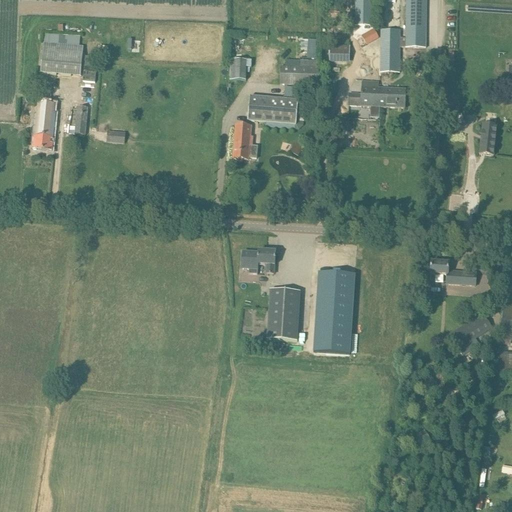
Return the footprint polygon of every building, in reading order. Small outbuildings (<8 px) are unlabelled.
[(355,0),(355,25),(372,26),(372,0),(355,0)] [(380,31),(380,74),(400,74),(400,61),(400,52),(400,49),(426,49),(427,9),(427,0),(405,0),(405,39),(401,39),(401,31),(380,31)] [(379,40),(374,30),(363,36),(368,47),(379,40)] [(316,42),(300,41),(299,59),(315,60),(316,42)] [(44,43),(41,73),(81,77),(83,47),(44,43)] [(330,46),(329,63),(349,64),(350,46),(330,46)] [(85,57),(83,83),(95,84),(97,58),(85,57)] [(231,60),(230,81),(246,81),(247,61),(231,60)] [(319,87),(319,68),(281,67),(280,85),(319,87)] [(379,83),(362,82),(361,96),(358,96),(358,95),(349,94),(348,107),(361,108),(405,110),(407,91),(379,89),(379,83)] [(250,97),(248,123),(264,124),(266,128),(283,129),(286,126),(296,126),(298,102),(250,97)] [(33,150),(52,153),(56,114),(54,113),(55,106),(38,104),(33,150)] [(74,136),(85,137),(89,109),(77,107),(74,136)] [(497,127),(483,125),(479,156),(494,157),(497,127)] [(235,127),(233,160),(257,162),(258,148),(252,147),(253,139),(250,138),(251,128),(235,127)] [(124,146),(126,133),(108,132),(106,144),(124,146)] [(275,266),(276,253),(259,252),(259,254),(243,253),(242,275),(251,275),(251,270),(258,271),(259,265),(267,266),(267,275),(274,275),(275,266)] [(448,272),(449,264),(431,262),(431,274),(447,276),(446,286),(476,288),(477,274),(448,272)] [(355,276),(319,274),(314,354),(350,356),(355,276)] [(301,293),(270,291),(267,341),(297,343),(301,293)] [(511,303),(504,302),(498,344),(510,346),(511,341),(511,303)] [(449,335),(459,350),(493,328),(483,314),(449,335)] [(511,353),(497,352),(496,375),(511,375),(511,353)] [(431,377),(419,384),(425,394),(437,386),(431,377)] [(425,432),(413,439),(418,449),(431,441),(425,432)] [(416,488),(404,496),(411,506),(423,498),(416,488)]
